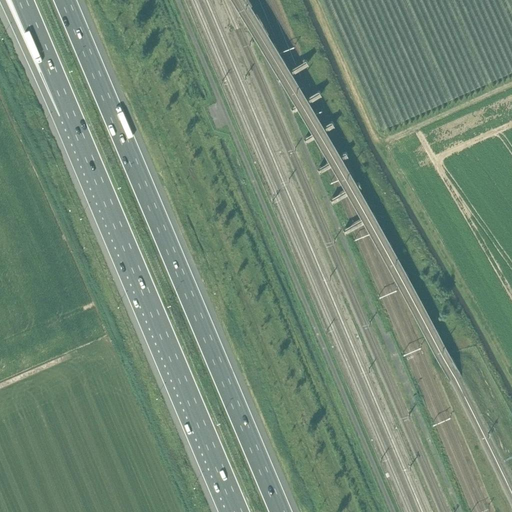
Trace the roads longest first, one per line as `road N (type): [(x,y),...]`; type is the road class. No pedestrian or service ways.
road 1 (motorway): [(280,511),(64,0)]
road 2 (motorway): [(71,118),(235,511)]
road 3 (motorway): [(8,0),(71,118)]
road 4 (motorway): [(21,0),(71,118)]
